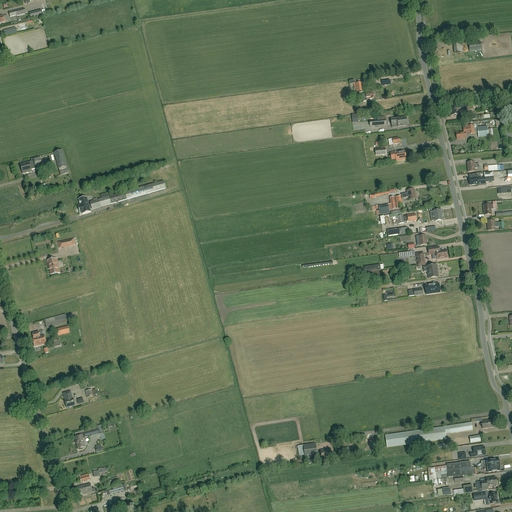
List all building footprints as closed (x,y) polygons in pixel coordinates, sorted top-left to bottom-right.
[(43,16),(41,10),(29,13),(31,19),(43,16)] [(468,44),(469,52),(481,50),(480,42),(468,44)] [(453,46),(454,54),(462,53),(461,45),(453,46)] [(357,93),(359,92),(363,92),(362,90),(362,87),(361,83),(355,84),(353,85),(354,88),(356,88),(357,93)] [(365,94),(362,95),(362,98),(360,99),(361,102),(367,101),(366,99),(371,99),(375,98),(374,91),(370,92),(365,93),(365,94)] [(458,111),(466,110),(465,104),(460,105),(458,106),(457,105),(449,106),(451,116),(459,115),(458,111)] [(377,121),(369,122),(370,126),(386,125),(386,120),(385,120),(385,117),(377,118),(377,121)] [(398,127),(407,126),(406,118),(397,119),(391,120),(391,125),(397,124),(398,127)] [(463,132),(456,133),(457,140),(466,139),(465,134),(468,134),(469,135),(474,134),(473,125),(467,126),(467,124),(464,124),(465,128),(463,128),(463,132)] [(478,138),(488,136),(487,128),(477,129),(478,138)] [(59,169),(66,167),(62,151),(54,153),(59,169)] [(396,161),(406,159),(404,151),(394,152),(394,153),(390,154),(391,160),(396,159),(396,161)] [(31,160),(31,162),(20,165),(23,174),(28,173),(31,173),(31,172),(31,170),(36,169),(36,168),(42,166),(40,157),(33,158),(33,159),(31,160)] [(474,169),(479,169),(479,164),(476,165),(475,165),(475,162),(467,163),(468,173),(475,172),(474,169)] [(477,178),(477,174),(469,175),(469,179),(470,185),(478,184),(478,186),(482,186),(481,178),(477,179),(477,178)] [(485,178),(481,178),(482,186),(485,185),(485,182),(494,182),(493,178),(493,177),(485,178)] [(91,210),(111,204),(166,188),(164,181),(144,187),(109,197),(89,203),(91,210)] [(374,196),(383,195),(389,193),(389,192),(395,191),(395,189),(389,191),(385,191),(385,192),(374,194),(374,195),(371,195),(372,199),(375,199),(374,196)] [(402,199),(404,199),(408,198),(409,200),(416,199),(413,189),(406,191),(407,194),(401,195),(402,199)] [(400,196),(390,198),(393,209),(403,207),(400,196)] [(82,213),(82,214),(90,212),(86,198),(78,200),(80,206),(78,207),(80,214),(82,213)] [(379,214),(389,213),(388,205),(376,206),(376,210),(378,209),(379,211),(376,211),(377,215),(379,214)] [(493,205),(490,205),(483,206),(484,216),(491,215),(491,210),(493,209),(493,205)] [(433,211),(433,212),(430,213),(431,222),(435,221),(435,222),(442,221),(441,210),(433,211)] [(402,213),(397,214),(392,215),(392,218),(393,225),(398,224),(404,223),(403,216),(402,213)] [(408,222),(416,221),(415,214),(407,215),(407,216),(404,217),(405,222),(408,221),(408,222)] [(499,223),(495,223),(495,221),(487,221),(488,231),(495,231),(494,228),(499,227),(500,231),(503,230),(504,230),(504,223),(499,224),(499,223)] [(388,237),(395,237),(408,235),(407,229),(387,232),(388,237)] [(417,246),(420,246),(427,245),(425,236),(416,237),(417,246)] [(74,239),(57,242),(59,249),(75,245),(74,239)] [(429,255),(436,254),(437,259),(447,258),(446,250),(439,251),(438,247),(428,249),(429,255)] [(409,252),(400,253),(400,259),(403,259),(403,261),(409,261),(409,252)] [(46,261),(48,270),(49,270),(50,275),(60,274),(58,267),(57,263),(58,263),(57,259),(46,261)] [(423,272),(427,272),(428,272),(429,279),(438,278),(436,265),(423,267),(423,272)] [(368,283),(384,281),(382,270),(366,273),(368,283)] [(426,294),(440,293),(439,284),(425,286),(426,294)] [(414,297),(423,295),(422,289),(413,290),(414,297)] [(65,314),(44,320),(46,328),(68,323),(65,314)] [(58,336),(70,333),(68,326),(56,329),(58,336)] [(34,347),(46,344),(44,335),(40,336),(39,332),(32,334),(33,338),(32,338),(34,347)] [(55,347),(59,346),(59,349),(67,347),(66,344),(64,345),(62,339),(54,341),(55,347)] [(87,398),(88,398),(93,397),(93,396),(97,395),(96,390),(92,391),(86,392),(87,398)] [(73,398),(72,399),(70,392),(63,394),(65,401),(64,401),(67,408),(75,406),(73,398)] [(482,429),(493,427),(493,420),(482,422),(482,429)] [(445,435),(472,431),(471,423),(385,435),(387,448),(446,439),(445,435)] [(85,433),(84,433),(81,433),(83,440),(85,439),(85,438),(93,436),(92,436),(91,431),(97,429),(96,427),(84,430),(85,433)] [(76,437),(75,438),(78,450),(85,448),(83,440),(81,433),(76,434),(76,437)] [(301,459),(305,458),(317,457),(316,450),(315,443),(303,445),(297,446),(299,456),(301,456),(301,459)] [(475,457),(475,456),(485,455),(484,447),(473,449),(474,453),(470,454),(471,458),(475,457)] [(322,460),(331,458),(330,449),(320,451),(322,460)] [(485,461),(486,464),(483,465),(483,467),(499,465),(498,459),(485,461)] [(429,480),(437,479),(448,478),(472,476),(470,462),(459,463),(459,464),(447,465),(447,466),(427,469),(429,480)] [(81,482),(90,480),(88,474),(79,476),(81,482)] [(487,487),(496,485),(495,478),(486,479),(486,481),(481,482),(482,490),(488,489),(487,487)] [(79,496),(95,492),(94,488),(92,489),(90,484),(77,487),(79,496)] [(112,488),(113,490),(108,491),(110,495),(114,494),(126,491),(124,485),(112,488)] [(465,494),(473,494),(473,486),(464,486),(465,494)] [(450,488),(442,489),(442,490),(437,490),(438,497),(451,495),(450,488)] [(498,497),(497,494),(488,495),(489,501),(490,501),(490,504),(495,503),(495,505),(499,504),(498,500),(497,500),(497,497),(498,497)]
